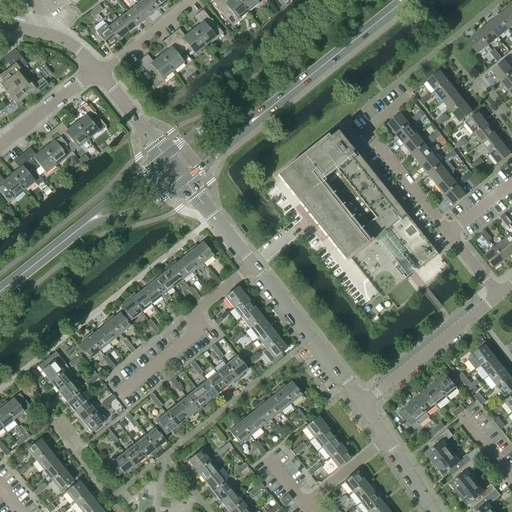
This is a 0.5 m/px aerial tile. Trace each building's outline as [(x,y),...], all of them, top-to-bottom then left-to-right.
[(134,0),(137,4),(148,17),(154,11),(155,13),(158,10),(157,9),(150,0),(134,0)] [(166,0),(150,0),(157,9),(167,1),(166,0)] [(225,0),(214,0),(213,1),(234,28),(235,28),(232,24),(247,11),(238,0),(230,0),(228,2),(225,0)] [(238,0),(247,11),(258,3),(255,0),(238,0)] [(137,4),(128,12),(138,24),(148,17),(137,4)] [(99,6),(94,10),(98,14),(103,11),(99,6)] [(511,13),(508,8),(498,16),(508,30),(511,26),(511,13)] [(98,14),(94,10),(89,13),(93,18),(98,14)] [(200,24),(192,31),(204,46),(220,33),(223,37),(224,37),(202,10),(194,17),(200,24)] [(128,12),(118,19),(128,32),(138,24),(128,12)] [(498,16),(488,24),(498,38),(508,30),(498,16)] [(118,19),(108,27),(118,40),(128,32),(118,19)] [(105,23),(95,31),(98,35),(108,48),(118,40),(108,27),(105,23)] [(488,24),(477,32),(488,46),(498,38),(488,24)] [(178,29),(170,36),(183,52),(189,48),(194,54),(204,46),(192,31),(185,37),(178,29)] [(488,46),(477,32),(467,41),(478,54),(488,46)] [(168,50),(161,56),(173,71),(183,63),(178,56),(183,52),(170,36),(162,42),(168,50)] [(15,49),(3,58),(10,67),(5,71),(16,84),(25,76),(21,70),(27,65),(15,49)] [(490,52),(493,57),(498,54),(494,49),(490,52)] [(173,71),(161,56),(153,62),(147,54),(138,61),(160,88),(157,84),(173,71)] [(498,54),(493,57),(497,62),(501,58),(498,54)] [(492,71),(500,82),(511,72),(511,69),(505,61),(492,71)] [(36,67),(45,79),(51,74),(42,63),(36,67)] [(0,85),(6,92),(16,84),(5,71),(0,75),(0,85)] [(426,81),(435,92),(448,81),(440,71),(426,81)] [(511,72),(500,82),(508,92),(511,88),(511,72)] [(25,76),(16,84),(26,97),(32,92),(35,95),(48,85),(42,78),(33,85),(25,76)] [(435,92),(443,102),(456,91),(448,81),(435,92)] [(13,101),(4,109),(8,115),(9,116),(22,105),(20,102),(26,97),(16,84),(6,92),(13,101)] [(443,102),(451,112),(464,102),(456,91),(443,102)] [(428,94),(424,97),(427,102),(432,98),(428,94)] [(427,102),(424,97),(419,101),(422,105),(427,102)] [(464,102),(451,112),(459,123),(473,112),(464,102)] [(83,118),(75,124),(87,139),(103,127),(106,131),(107,130),(85,104),(77,110),(83,118)] [(2,110),(0,111),(0,121),(8,115),(4,109),(2,110)] [(421,111),(417,114),(420,119),(425,115),(421,111)] [(387,124),(396,134),(409,124),(401,113),(387,124)] [(465,124),(473,134),(487,123),(478,113),(465,124)] [(420,119),(417,114),(412,118),(416,122),(420,119)] [(445,114),(440,118),(443,122),(448,118),(445,114)] [(443,122),(440,118),(435,121),(439,126),(443,122)] [(68,130),(61,123),(53,129),(66,146),(71,152),(77,148),(87,139),(75,124),(68,130)] [(473,134),(482,144),(495,133),(487,123),(473,134)] [(396,134),(404,145),(417,134),(409,124),(396,134)] [(51,144),(43,150),(55,165),(71,152),(66,146),(53,129),(45,136),(51,144)] [(281,175),(349,261),(351,259),(374,287),(379,294),(435,250),(407,214),(354,148),(341,131),(333,137),(331,135),(281,175)] [(438,131),(433,135),(436,139),(441,135),(438,131)] [(482,144),(490,154),(503,144),(495,133),(482,144)] [(404,145),(412,155),(425,144),(417,134),(404,145)] [(436,139),(433,135),(428,138),(432,143),(436,139)] [(464,138),(459,142),(463,146),(467,142),(464,138)] [(463,146),(459,142),(454,145),(458,150),(463,146)] [(412,155),(420,165),(433,154),(425,144),(412,155)] [(503,144),(490,154),(498,165),(511,154),(503,144)] [(29,148),(21,155),(35,171),(40,167),(45,173),(55,165),(43,150),(36,156),(29,148)] [(454,151),(449,155),(453,159),(457,155),(454,151)] [(420,165),(428,175),(442,165),(433,154),(420,165)] [(19,169),(12,175),(24,190),(34,182),(37,186),(43,181),(35,171),(21,155),(13,161),(19,169)] [(453,159),(449,155),(445,159),(448,163),(453,159)] [(480,158),(475,162),(479,166),(483,163),(480,158)] [(479,166),(475,162),(471,166),(474,170),(479,166)] [(428,175),(436,185),(450,175),(442,165),(428,175)] [(470,172),(465,175),(469,180),(474,176),(470,172)] [(24,190),(12,175),(4,181),(0,176),(0,193),(11,207),(8,203),(24,190)] [(436,185),(444,195),(458,185),(450,175),(436,185)] [(469,180),(465,175),(461,179),(464,183),(469,180)] [(474,176),(469,180),(475,188),(480,184),(474,176)] [(458,185),(444,195),(453,206),(466,195),(458,185)] [(500,217),(504,222),(508,218),(504,214),(500,217)] [(480,233),(483,238),(488,234),(484,230),(480,233)] [(488,234),(483,238),(487,243),(491,239),(488,234)] [(511,248),(505,239),(494,247),(505,261),(511,254),(511,248)] [(194,245),(190,248),(203,264),(213,256),(202,242),(196,248),(194,245)] [(505,261),(494,247),(484,256),(494,269),(505,261)] [(188,254),(182,259),(192,272),(203,264),(190,248),(186,251),(188,254)] [(173,262),(170,264),(182,280),(192,272),(182,259),(175,264),(173,262)] [(168,270),(161,275),(172,288),(182,280),(170,264),(166,267),(168,270)] [(208,274),(212,280),(216,277),(211,271),(208,274)] [(153,278),(149,281),(162,296),(166,302),(171,297),(167,292),(172,288),(161,275),(155,280),(153,278)] [(216,277),(212,280),(217,286),(221,283),(216,277)] [(147,286),(141,291),(151,304),(162,296),(149,281),(145,284),(147,286)] [(187,291),(192,296),(196,293),(191,287),(187,291)] [(225,298),(233,308),(249,296),(245,291),(242,293),(238,287),(225,298)] [(132,294),(129,297),(141,312),(151,304),(141,291),(134,296),(132,294)] [(196,293),(192,296),(197,302),(200,299),(196,293)] [(233,308),(241,318),(255,308),(250,302),(253,301),(249,296),(233,308)] [(127,302),(120,307),(131,321),(141,312),(129,297),(125,300),(127,302)] [(167,307),(172,313),(175,310),(171,304),(167,307)] [(241,318),(249,328),(265,316),(261,311),(259,313),(255,308),(241,318)] [(175,310),(172,313),(176,318),(180,315),(175,310)] [(225,312),(219,317),(222,320),(228,316),(225,312)] [(111,316),(107,319),(120,335),(130,327),(119,313),(113,319),(111,316)] [(249,328),(257,339),(271,328),(267,323),(269,321),(265,316),(249,328)] [(222,320),(219,317),(213,321),(216,325),(222,320)] [(105,325),(99,330),(109,343),(120,335),(107,319),(104,322),(105,325)] [(147,323),(151,329),(155,326),(150,320),(147,323)] [(155,326),(151,329),(156,335),(160,332),(155,326)] [(257,339),(265,349),(281,336),(277,331),(275,333),(271,328),(257,339)] [(91,333),(87,336),(99,351),(109,343),(99,330),(92,335),(91,333)] [(241,332),(235,337),(238,341),(244,336),(241,332)] [(85,341),(78,346),(83,352),(89,359),(99,351),(87,336),(83,338),(85,341)] [(281,336),(265,349),(262,352),(270,362),(287,349),(283,343),(285,341),(281,336)] [(238,341),(235,337),(229,341),(233,345),(238,341)] [(122,342),(127,348),(131,345),(126,339),(122,342)] [(487,344),(467,359),(476,370),(480,366),(494,355),(490,351),(492,350),(487,344)] [(131,345),(127,348),(132,354),(136,351),(131,345)] [(210,348),(214,354),(218,351),(214,345),(210,348)] [(218,351),(214,354),(219,359),(223,356),(218,351)] [(56,352),(37,366),(38,366),(42,370),(41,370),(46,376),(44,378),(48,383),(63,371),(55,360),(59,357),(55,353),(56,352)] [(257,352),(251,357),(255,361),(260,356),(257,352)] [(80,354),(74,359),(77,363),(83,358),(80,354)] [(102,359),(107,364),(111,361),(106,355),(102,359)] [(494,355),(480,366),(488,376),(502,365),(503,364),(498,358),(497,359),(494,355)] [(237,356),(226,364),(239,380),(244,376),(242,374),(247,369),(237,356)] [(255,361),(251,357),(246,362),(249,365),(255,361)] [(77,363),(74,359),(69,363),(72,367),(77,363)] [(111,361),(107,364),(111,370),(115,367),(111,361)] [(190,364),(194,370),(198,367),(193,361),(190,364)] [(226,364),(216,372),(227,386),(232,382),(234,384),(239,380),(226,364)] [(502,365),(488,376),(496,386),(510,376),(507,372),(508,370),(503,364),(502,365)] [(198,367),(194,370),(199,376),(203,373),(198,367)] [(54,386),(58,392),(71,381),(63,371),(48,383),(52,388),(54,386)] [(216,372),(206,381),(218,396),(223,392),(221,390),(227,386),(216,372)] [(458,376),(461,381),(466,377),(462,373),(458,376)] [(96,374),(91,379),(94,383),(99,378),(96,374)] [(440,381),(436,384),(447,397),(458,389),(446,374),(439,379),(440,381)] [(511,378),(510,376),(496,386),(505,397),(511,390),(511,378)] [(169,380),(174,386),(178,383),(173,377),(169,380)] [(466,377),(461,381),(465,386),(470,382),(466,377)] [(60,398),(64,403),(80,391),(83,388),(75,378),(71,381),(58,392),(62,397),(60,398)] [(94,383),(91,379),(85,384),(88,387),(94,383)] [(206,381),(196,389),(206,402),(211,398),(213,400),(218,396),(206,381)] [(283,384),(278,388),(291,404),(301,395),(291,382),(285,386),(283,384)] [(178,383),(174,386),(178,392),(182,389),(178,383)] [(431,386),(425,391),(426,392),(437,406),(447,397),(436,384),(432,387),(431,386)] [(275,394),(270,398),(281,412),(291,404),(278,388),(273,392),(275,394)] [(196,389),(185,397),(198,412),(203,408),(201,406),(206,402),(196,389)] [(70,407),(74,412),(88,401),(80,391),(64,403),(68,408),(70,407)] [(420,397),(416,400),(427,414),(437,406),(426,392),(425,391),(419,395),(420,397)] [(474,397),(477,401),(482,398),(478,393),(474,397)] [(6,401),(1,405),(13,421),(23,413),(26,416),(33,410),(19,394),(13,399),(8,403),(6,401)] [(149,397),(153,403),(157,400),(153,394),(149,397)] [(113,395),(107,399),(110,403),(116,398),(113,395)] [(185,397),(175,405),(186,418),(191,414),(193,416),(198,412),(185,397)] [(263,400),(258,404),(271,420),(281,412),(270,398),(265,402),(263,400)] [(482,398),(477,401),(481,406),(486,402),(482,398)] [(110,403),(107,399),(101,404),(104,408),(110,403)] [(157,400),(153,403),(158,408),(162,405),(157,400)] [(406,409),(400,413),(411,426),(416,422),(419,426),(430,417),(427,414),(416,400),(412,404),(411,402),(405,407),(406,409)] [(76,419),(80,424),(96,411),(88,401),(74,412),(78,417),(76,419)] [(255,410),(250,414),(260,428),(271,420),(258,404),(253,408),(255,410)] [(0,424),(3,429),(13,421),(1,405),(0,405),(0,424)] [(175,405),(165,413),(177,429),(183,425),(181,422),(186,418),(175,405)] [(461,406),(457,410),(460,414),(465,411),(461,406)] [(294,412),(298,417),(302,414),(298,409),(294,412)] [(460,414),(457,410),(452,413),(456,418),(460,414)] [(96,411),(80,424),(84,429),(86,427),(91,432),(104,422),(96,411)] [(125,416),(129,422),(133,419),(129,413),(125,416)] [(177,429),(165,413),(155,421),(165,435),(171,430),(173,433),(177,429)] [(243,416),(238,420),(250,436),(260,428),(250,414),(244,419),(243,416)] [(302,414),(298,417),(303,423),(307,420),(302,414)] [(305,427),(313,438),(329,425),(325,420),(322,422),(318,417),(305,427)] [(493,421),(497,425),(501,422),(498,417),(493,421)] [(133,419),(129,422),(134,428),(138,425),(133,419)] [(250,436),(238,420),(233,424),(235,426),(229,431),(240,444),(250,436)] [(441,422),(436,426),(440,431),(445,427),(441,422)] [(501,422),(497,425),(500,430),(505,426),(501,422)] [(274,428),(278,434),(282,431),(277,425),(274,428)] [(313,438),(321,448),(335,437),(330,432),(333,430),(329,425),(313,438)] [(17,429),(21,435),(25,432),(20,426),(17,429)] [(440,431),(436,426),(432,430),(436,434),(440,431)] [(154,428),(144,436),(156,452),(161,448),(160,446),(165,441),(154,428)] [(104,432),(109,438),(113,435),(108,429),(104,432)] [(426,454),(435,465),(451,451),(444,442),(453,436),(448,430),(428,445),(431,450),(426,454)] [(282,431),(278,434),(283,439),(287,436),(282,431)] [(25,432),(21,435),(23,437),(26,441),(30,437),(25,432)] [(113,435),(109,438),(114,444),(117,441),(113,435)] [(144,436),(134,444),(145,458),(150,454),(152,456),(156,452),(144,436)] [(23,437),(15,443),(18,447),(26,441),(23,437)] [(321,448),(329,458),(345,446),(341,441),(339,442),(335,437),(321,448)] [(27,450),(35,460),(51,448),(47,443),(44,445),(40,439),(27,450)] [(253,445),(258,450),(262,447),(257,441),(253,445)] [(228,443),(222,448),(225,451),(231,447),(228,443)] [(303,443),(297,447),(300,451),(306,447),(303,443)] [(134,444),(124,452),(136,468),(141,464),(139,462),(145,458),(134,444)] [(345,446),(329,458),(338,469),(351,458),(347,452),(349,450),(345,446)] [(262,447),(258,450),(262,456),(266,453),(262,447)] [(300,451),(297,447),(292,452),(295,456),(300,451)] [(5,448),(1,451),(6,456),(10,453),(5,448)] [(35,460),(43,471),(56,460),(52,455),(54,453),(51,448),(35,460)] [(225,451),(222,448),(217,452),(220,456),(225,451)] [(190,468),(194,473),(209,461),(201,450),(188,461),(192,467),(190,468)] [(448,471),(452,476),(472,460),(467,454),(459,461),(451,451),(435,465),(443,475),(448,471)] [(136,468),(124,452),(114,460),(112,459),(106,464),(116,476),(122,471),(124,474),(129,470),(131,472),(136,468)] [(43,471),(51,481),(67,468),(63,463),(61,465),(56,460),(43,471)] [(451,484),(459,495),(475,482),(468,472),(477,466),(472,460),(452,476),(456,480),(451,484)] [(200,476),(204,482),(217,471),(209,461),(194,473),(198,478),(200,476)] [(28,463),(22,468),(25,472),(31,467),(28,463)] [(244,463),(239,468),(242,472),(247,467),(244,463)] [(319,463),(314,468),(317,471),(322,467),(319,463)] [(25,472),(22,468),(16,472),(19,476),(25,472)] [(67,468),(51,481),(59,491),(73,481),(68,475),(71,473),(67,468)] [(242,472),(239,468),(233,473),(236,476),(242,472)] [(317,471),(314,468),(308,472),(311,476),(317,471)] [(206,489),(210,494),(226,481),(217,471),(204,482),(208,487),(206,489)] [(344,482),(352,493),(368,480),(364,475),(361,477),(357,471),(344,482)] [(216,497),(220,502),(234,491),(238,488),(229,478),(226,481),(210,494),(214,499),(216,497)] [(352,493),(360,503),(373,492),(369,487),(372,485),(368,480),(352,493)] [(65,492),(73,502),(89,490),(85,485),(83,487),(79,481),(65,492)] [(469,504),(473,508),(496,490),(491,484),(483,491),(475,482),(459,495),(467,505),(469,504)] [(260,483),(255,488),(258,492),(264,487),(260,483)] [(44,484),(38,488),(41,492),(47,487),(44,484)] [(41,492),(38,488),(32,493),(36,497),(41,492)] [(258,492),(255,488),(249,493),(252,497),(258,492)] [(73,502),(81,511),(82,511),(95,502),(91,497),(93,495),(89,490),(73,502)] [(494,511),(489,505),(500,496),(496,490),(473,508),(475,511),(494,511)] [(222,509),(224,511),(228,511),(242,502),(234,491),(220,502),(224,507),(222,509)] [(360,503),(367,511),(369,511),(384,500),(380,495),(378,497),(373,492),(360,503)] [(292,500),(287,494),(279,501),(284,507),(292,500)] [(345,495),(339,500),(342,503),(348,499),(345,495)] [(342,503),(339,500),(333,504),(336,508),(342,503)] [(369,511),(389,511),(385,507),(388,505),(384,500),(369,511)] [(82,511),(103,511),(105,510),(101,505),(99,507),(95,502),(82,511)] [(249,511),(250,511),(242,502),(228,511),(249,511)]
